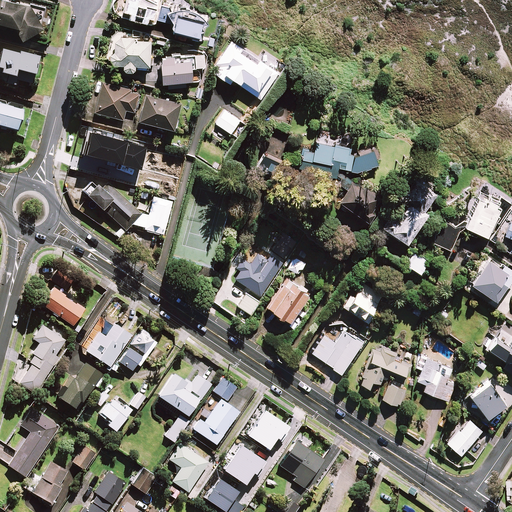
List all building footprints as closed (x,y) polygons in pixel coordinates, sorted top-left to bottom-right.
[(34,4),(16,0),(0,0),(0,20),(17,25),(26,40),(47,28),(34,4)] [(157,0),(123,0),(119,16),(151,25),(157,0)] [(171,22),(170,25),(173,26),(171,32),(196,39),(200,28),(200,25),(208,22),(206,20),(205,18),(203,16),(201,14),(199,12),(197,10),(194,9),(192,8),(189,7),(187,7),(184,6),(181,6),(178,6),(176,7),(173,7),(161,4),(157,18),(171,22)] [(116,34),(115,49),(110,52),(110,62),(114,62),(123,62),(123,69),(135,70),(135,63),(149,64),(150,39),(133,38),(133,34),(116,34)] [(277,73),(231,40),(216,63),(220,65),(215,72),(230,83),(233,79),(260,98),(277,73)] [(21,53),(4,49),(1,61),(0,61),(0,74),(3,75),(1,80),(6,81),(6,83),(17,86),(18,81),(34,84),(41,57),(21,52),(21,53)] [(185,78),(189,78),(189,82),(200,81),(199,67),(204,67),(204,52),(160,55),(161,79),(166,79),(167,86),(185,85),(185,78)] [(139,90),(102,81),(94,111),(123,119),(125,109),(134,111),(139,90)] [(181,102),(145,92),(138,118),(174,128),(181,102)] [(0,124),(19,129),(24,110),(0,103),(0,102),(0,124)] [(239,119),(224,109),(215,122),(230,132),(239,119)] [(122,148),(109,136),(102,144),(100,142),(91,152),(107,167),(112,161),(131,180),(146,164),(125,144),(122,148)] [(303,148),(298,167),(335,175),(337,166),(344,167),(356,170),(376,164),(375,149),(352,154),(349,153),(350,146),(334,142),(333,145),(316,141),(313,151),(303,148)] [(227,148),(222,143),(215,150),(220,155),(227,148)] [(212,162),(202,156),(198,161),(208,167),(212,162)] [(364,188),(343,174),(338,182),(347,189),(339,200),(368,220),(375,211),(371,208),(379,197),(365,187),(364,188)] [(435,192),(416,179),(401,200),(408,205),(397,218),(391,214),(382,225),(407,244),(429,213),(424,209),(435,192)] [(135,208),(107,183),(102,189),(95,183),(85,194),(125,230),(131,224),(143,227),(143,229),(163,234),(171,201),(152,196),(150,206),(136,202),(135,208)] [(479,192),(466,219),(462,218),(454,225),(447,219),(442,225),(435,221),(433,242),(449,249),(458,230),(468,225),(486,234),(493,219),(498,222),(509,202),(499,195),(497,199),(480,190),(479,192)] [(291,246),(279,238),(272,249),(284,256),(291,246)] [(429,259),(414,250),(406,263),(420,272),(429,259)] [(267,259),(257,253),(251,263),(242,257),(236,266),(240,269),(235,277),(260,294),(272,276),(261,269),(267,259)] [(304,262),(294,256),(288,267),(298,273),(304,262)] [(506,269),(487,256),(466,288),(491,304),(505,283),(499,279),(506,269)] [(72,280),(56,268),(49,278),(64,290),(72,280)] [(310,292),(287,275),(267,303),(291,319),(310,292)] [(381,294),(361,281),(353,294),(349,292),(342,304),(368,320),(373,311),(371,310),(381,294)] [(64,294),(51,286),(40,305),(72,325),(82,307),(63,296),(64,294)] [(258,300),(245,291),(237,304),(250,313),(258,300)] [(106,320),(99,332),(97,331),(85,350),(108,365),(129,334),(113,323),(112,324),(106,320)] [(511,373),(511,328),(503,323),(495,335),(488,348),(508,361),(503,368),(511,373)] [(66,334),(50,324),(48,328),(40,324),(32,338),(38,342),(27,360),(31,363),(19,383),(34,392),(57,356),(54,355),(66,334)] [(323,333),(312,351),(333,366),(332,367),(340,372),(361,340),(343,328),(335,340),(323,333)] [(152,340),(138,332),(130,345),(144,353),(152,340)] [(397,352),(374,343),(358,381),(368,385),(371,378),(380,381),(382,375),(389,377),(382,397),(399,404),(408,380),(403,378),(412,355),(398,350),(397,352)] [(141,355),(128,347),(118,361),(131,370),(136,363),(139,365),(142,361),(138,359),(141,355)] [(451,366),(426,356),(416,379),(425,382),(423,389),(447,399),(454,382),(446,379),(451,366)] [(105,376),(85,362),(74,378),(69,375),(56,394),(78,409),(95,385),(98,387),(105,376)] [(159,396),(156,402),(173,413),(176,408),(186,414),(197,397),(200,399),(210,384),(196,374),(189,384),(171,372),(156,394),(159,396)] [(235,386),(221,377),(212,391),(226,400),(235,386)] [(504,401),(488,379),(470,393),(486,415),(504,401)] [(107,395),(102,390),(94,401),(99,405),(107,395)] [(144,396),(137,392),(129,404),(136,408),(144,396)] [(130,409),(113,396),(106,405),(99,414),(109,421),(107,424),(115,430),(130,409)] [(237,410),(219,398),(203,421),(198,418),(191,427),(214,443),(237,410)] [(59,426),(31,407),(19,425),(29,431),(8,464),(26,476),(59,426)] [(285,423),(262,408),(244,434),(265,448),(274,435),(276,436),(285,423)] [(187,421),(177,414),(164,435),(173,441),(187,421)] [(481,430),(469,419),(459,430),(458,429),(447,441),(460,453),(481,430)] [(322,458),(295,440),(278,464),(295,476),(293,480),(302,487),(322,458)] [(207,461),(179,442),(167,458),(180,467),(171,480),(187,491),(207,461)] [(265,461),(238,443),(222,468),(242,482),(250,470),(256,475),(265,461)] [(94,452),(83,444),(71,460),(82,468),(94,452)] [(66,470),(49,461),(32,491),(51,502),(60,486),(58,484),(66,470)] [(154,475),(142,467),(131,484),(143,492),(154,475)] [(104,511),(125,482),(107,470),(93,491),(96,493),(86,508),(83,506),(79,511),(104,511)] [(230,498),(236,489),(217,476),(203,496),(222,509),(230,498)] [(293,511),(297,506),(284,497),(273,511),(293,511)] [(236,511),(241,505),(232,499),(230,498),(222,509),(220,511),(236,511)]
